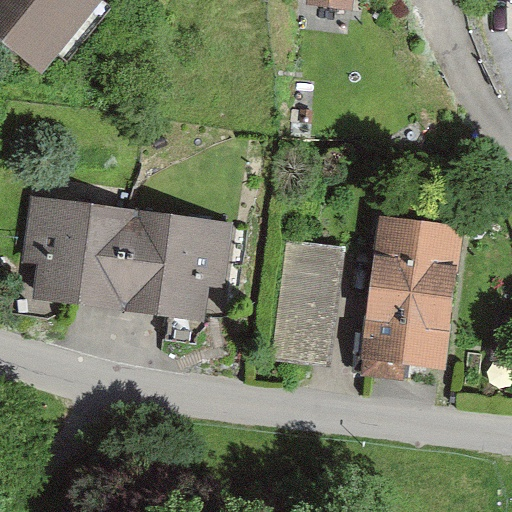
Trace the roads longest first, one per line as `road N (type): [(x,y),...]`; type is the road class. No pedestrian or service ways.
road 1 (unclassified): [(511,440),(126,390)]
road 2 (unclassified): [(126,390),(0,500)]
road 3 (unclassified): [(126,390),(0,354)]
